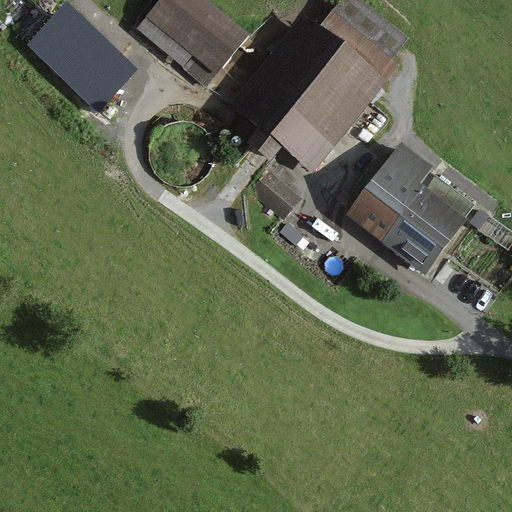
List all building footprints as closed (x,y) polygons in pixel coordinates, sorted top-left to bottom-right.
[(196,0),(156,0),(139,21),(211,81),(245,40),(196,0)] [(317,4),(235,103),(315,169),(397,70),(317,4)] [(130,78),(67,19),(35,53),(97,112),(130,78)] [(479,213),(399,153),(349,219),(428,279),(479,213)] [(254,190),(288,219),(305,199),(270,170),(254,190)]
